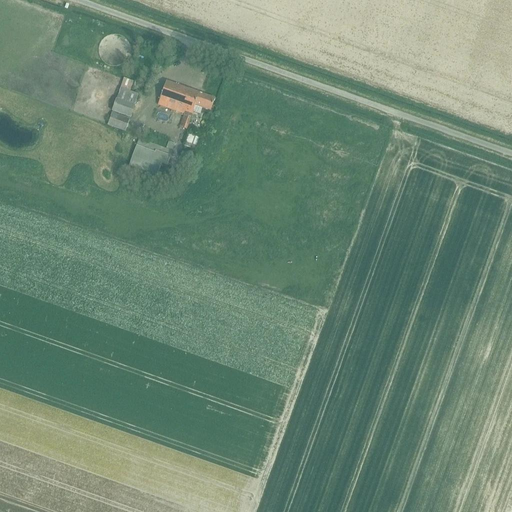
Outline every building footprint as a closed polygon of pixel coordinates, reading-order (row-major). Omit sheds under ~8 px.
[(122,77),(111,111),(129,117),(137,93),(129,90),(132,81),(122,77)] [(210,111),(214,99),(165,82),(158,103),(185,113),(180,126),(187,128),(193,112),(199,114),(201,108),(210,111)] [(128,118),(111,112),(106,125),(124,131),(128,118)] [(159,124),(157,130),(169,135),(171,129),(159,124)] [(200,138),(188,133),(184,146),(195,150),(200,138)] [(165,148),(138,138),(129,165),(145,171),(142,178),(153,182),(160,163),(166,165),(174,144),(168,141),(165,148)]
